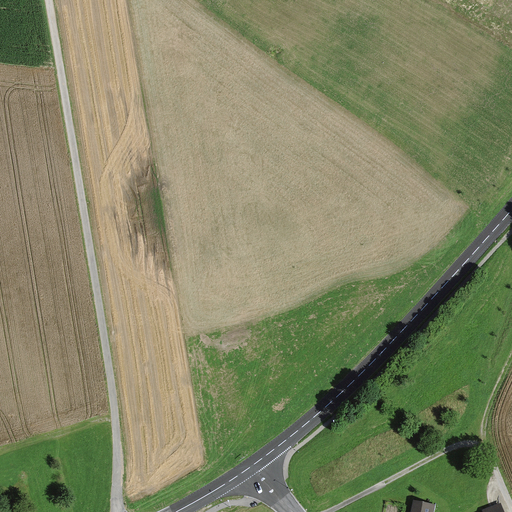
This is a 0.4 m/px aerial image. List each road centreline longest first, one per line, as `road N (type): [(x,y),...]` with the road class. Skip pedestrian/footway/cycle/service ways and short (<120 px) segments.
road 1 (track): [(118,511),(114,398),(48,0)]
road 2 (primary): [(511,207),(366,366),(252,465)]
road 3 (track): [(511,510),(491,459),(466,446),(329,511)]
